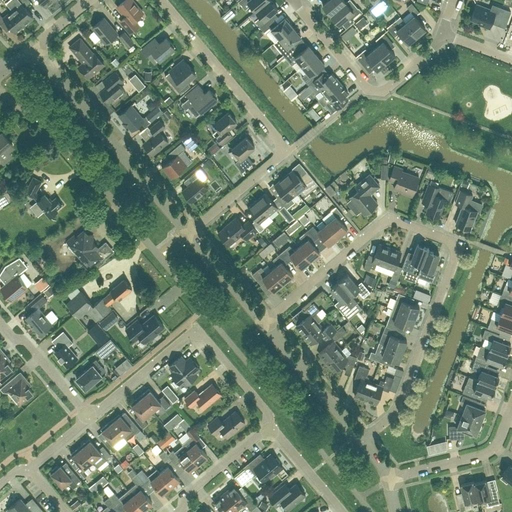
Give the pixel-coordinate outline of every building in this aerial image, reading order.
[(12,10),(24,24),(33,17),(24,6),(30,1),(28,0),(20,0),(22,2),(19,4),(16,0),(12,0),(7,5),(12,10)] [(142,12),(132,0),(123,0),(117,6),(126,16),(120,20),(129,31),(138,24),(134,19),(142,12)] [(251,5),(255,10),(267,0),(239,0),(238,1),(245,9),(251,5)] [(277,8),(270,0),(267,0),(255,10),(260,16),(255,21),(262,29),(271,21),(267,16),(277,8)] [(330,14),(345,2),(343,0),(327,0),(322,4),(330,14)] [(330,14),(338,24),(349,15),(353,19),(362,12),(352,0),(347,0),(345,2),(330,14)] [(405,22),(416,35),(425,28),(414,15),(419,11),(411,2),(406,6),(414,15),(405,22)] [(490,9),(476,3),(470,18),(483,23),(482,25),(489,27),(491,22),(504,26),(510,11),(492,4),(490,9)] [(24,24),(12,10),(3,18),(0,14),(0,23),(0,24),(5,20),(15,32),(24,24)] [(117,33),(103,17),(92,27),(106,43),(117,33)] [(271,28),(279,38),(292,26),(284,17),(275,25),(271,21),(262,29),(265,33),(271,28)] [(395,19),(386,27),(394,36),(399,32),(407,43),(416,35),(405,22),(400,26),(395,19)] [(281,52),(285,56),(294,48),(291,44),(301,36),(292,26),(279,38),(287,47),(281,52)] [(134,42),(125,30),(118,36),(127,47),(134,42)] [(379,43),(374,47),(386,62),(395,55),(387,45),(391,41),(384,32),(375,39),(379,43)] [(93,53),(80,37),(69,46),(83,62),(78,66),(88,78),(104,64),(94,53),(93,53)] [(141,48),(146,54),(151,50),(159,60),(174,48),(166,38),(157,45),(152,39),(141,48)] [(285,56),(292,64),(297,60),(302,66),(316,54),(308,44),(298,53),(294,48),(285,56)] [(377,70),(386,62),(374,47),(368,52),(365,48),(355,56),(363,65),(369,60),(377,70)] [(308,84),(318,76),(314,72),(324,64),(316,54),(302,66),(307,72),(301,76),(308,84)] [(195,73),(183,59),(169,71),(174,77),(170,81),(180,93),(190,85),(186,80),(195,73)] [(123,80),(115,71),(105,79),(109,83),(99,92),(108,102),(123,89),(119,83),(123,80)] [(326,94),(339,82),(331,72),(321,81),(318,76),(308,84),(315,92),(321,88),(326,94)] [(339,82),(326,94),(330,100),(325,104),(332,112),(341,104),(338,100),(347,92),(339,82)] [(203,91),(198,84),(186,94),(200,112),(216,98),(209,89),(203,94),(202,92),(203,91)] [(170,105),(176,101),(172,96),(167,100),(170,105)] [(144,120),(131,104),(119,115),(131,130),(144,120)] [(162,111),(157,105),(145,116),(150,121),(162,111)] [(362,113),(359,109),(353,113),(356,117),(362,113)] [(236,122),(227,111),(213,124),(217,128),(212,133),(221,143),(232,135),(227,129),(236,122)] [(164,126),(159,120),(149,128),(154,133),(142,143),(152,155),(168,141),(159,131),(164,126)] [(13,145),(2,132),(0,133),(0,158),(2,162),(11,155),(7,150),(13,145)] [(254,146),(246,136),(231,148),(239,158),(234,162),(239,169),(250,160),(245,154),(254,146)] [(183,150),(185,148),(181,142),(167,154),(171,159),(162,167),(171,177),(191,160),(183,150)] [(214,154),(222,147),(218,142),(210,148),(214,154)] [(401,168),(394,165),(388,179),(395,182),(393,188),(402,191),(402,192),(411,196),(418,177),(400,170),(401,168)] [(208,177),(200,167),(189,176),(193,181),(182,190),(191,201),(207,188),(202,182),(208,177)] [(293,169),(283,177),(296,193),(306,185),(309,189),(317,183),(307,171),(299,177),(293,169)] [(379,186),(369,174),(355,185),(358,189),(350,197),(351,198),(346,202),(356,214),(361,210),(364,214),(377,203),(370,195),(371,194),(371,192),(370,191),(378,185),(379,186)] [(41,181),(33,176),(24,192),(32,197),(32,196),(36,201),(49,216),(57,209),(56,208),(61,204),(55,197),(50,201),(44,194),(40,198),(35,191),(41,181)] [(296,193),(283,177),(274,185),(281,193),(276,197),(283,205),(286,208),(294,201),(291,197),(296,193)] [(468,180),(461,178),(459,185),(466,187),(468,180)] [(453,191),(438,186),(428,182),(421,201),(428,204),(425,212),(438,217),(446,198),(450,200),(453,191)] [(317,195),(321,201),(329,197),(324,190),(317,195)] [(472,195),(459,190),(455,203),(462,205),(455,223),(469,229),(476,210),(467,207),(472,195)] [(265,193),(256,200),(268,215),(277,207),(265,193)] [(268,215),(256,200),(247,208),(256,218),(251,222),(259,231),(264,227),(260,222),(268,215)] [(286,208),(283,205),(278,209),(289,221),(294,217),(286,208)] [(335,215),(326,223),(338,238),(348,230),(338,219),(343,215),(335,206),(331,210),(335,215)] [(242,225),(236,217),(217,232),(228,245),(241,234),(246,239),(257,230),(248,220),(242,225)] [(312,225),(308,229),(316,238),(320,235),(329,246),(338,238),(326,223),(317,230),(312,225)] [(298,246),(311,261),(320,253),(311,242),(316,238),(308,229),(299,236),(304,242),(298,246)] [(86,235),(83,230),(75,237),(74,235),(67,241),(69,244),(68,246),(73,252),(75,251),(82,259),(80,261),(87,269),(101,257),(94,249),(97,247),(92,241),(92,235),(86,235)] [(279,245),(288,237),(284,232),(275,240),(279,245)] [(266,242),(260,235),(256,239),(262,246),(266,242)] [(263,254),(269,260),(280,249),(274,243),(263,254)] [(383,265),(390,248),(379,243),(373,258),(367,256),(363,268),(369,270),(370,267),(374,268),(376,263),(383,265)] [(421,266),(428,248),(417,243),(412,257),(406,255),(401,268),(413,272),(416,263),(421,265),(421,266)] [(311,261),(298,246),(293,250),(289,245),(280,252),(288,261),(293,258),(302,269),(311,261)] [(401,252),(390,248),(383,265),(394,269),(390,278),(396,280),(401,269),(395,267),(401,252)] [(417,276),(434,282),(439,269),(434,267),(439,254),(428,250),(428,248),(421,266),(417,276)] [(284,265),(288,261),(280,252),(276,256),(280,261),(271,269),(284,284),(293,276),(284,265)] [(27,266),(19,257),(5,266),(0,272),(0,277),(1,279),(5,284),(0,288),(11,301),(17,295),(17,292),(22,293),(22,291),(27,287),(16,275),(27,266)] [(275,292),(284,284),(271,269),(266,273),(262,268),(258,272),(256,270),(252,274),(261,284),(265,281),(275,292)] [(339,281),(351,295),(357,290),(363,297),(370,291),(361,281),(356,285),(347,274),(339,281)] [(48,284),(42,276),(34,282),(40,290),(48,284)] [(131,288),(123,279),(109,290),(110,291),(102,298),(93,305),(80,290),(66,303),(78,317),(86,310),(94,319),(109,307),(108,305),(116,298),(117,300),(131,288)] [(357,302),(351,295),(339,281),(330,288),(339,299),(334,304),(343,314),(357,302)] [(511,281),(511,286),(505,284),(503,288),(501,294),(511,297),(511,281)] [(392,283),(391,288),(407,292),(408,288),(392,283)] [(46,292),(51,298),(58,292),(53,286),(46,292)] [(398,292),(392,308),(415,317),(419,306),(407,302),(409,296),(398,292)] [(503,306),(500,313),(511,317),(511,303),(511,299),(511,297),(501,294),(500,293),(496,303),(503,306)] [(47,300),(43,295),(30,306),(34,310),(25,318),(39,334),(51,323),(38,307),(47,300)] [(295,325),(303,334),(317,322),(321,319),(316,313),(319,310),(313,303),(304,310),(307,315),(295,325)] [(415,317),(392,308),(385,325),(397,329),(399,323),(411,327),(415,317)] [(118,317),(113,311),(106,316),(111,323),(118,317)] [(511,317),(500,313),(498,320),(491,318),(487,327),(500,332),(502,327),(511,330),(511,317)] [(140,335),(145,341),(163,326),(154,314),(142,324),(139,321),(137,319),(126,328),(135,339),(140,335)] [(98,342),(105,336),(94,322),(86,328),(98,342)] [(323,329),(317,322),(303,334),(311,343),(323,333),(327,338),(330,334),(335,340),(346,331),(341,326),(336,330),(330,323),(323,329)] [(386,344),(402,351),(406,340),(394,335),(396,330),(385,325),(379,341),(386,344)] [(492,340),(489,348),(506,355),(510,344),(497,339),(499,334),(485,328),(481,337),(492,340)] [(53,350),(65,365),(76,356),(67,345),(72,341),(62,329),(51,339),(58,347),(53,350)] [(116,345),(110,337),(94,350),(97,353),(101,358),(116,345)] [(319,353),(326,362),(341,350),(333,341),(319,353)] [(398,361),(402,351),(386,344),(382,355),(370,351),(368,357),(391,366),(393,359),(398,361)] [(506,355),(489,348),(480,345),(474,360),(487,365),(489,360),(503,365),(506,355)] [(341,350),(326,362),(334,371),(343,363),(346,366),(344,372),(348,374),(355,356),(348,353),(345,355),(341,350)] [(0,377),(12,367),(1,354),(0,355),(0,354),(0,377)] [(101,364),(95,357),(90,362),(91,363),(75,377),(84,387),(91,382),(92,383),(101,376),(99,374),(101,373),(96,368),(101,364)] [(199,368),(190,357),(183,362),(179,357),(169,365),(173,370),(170,373),(180,384),(183,382),(185,384),(197,375),(195,372),(199,368)] [(485,371),(487,365),(474,360),(471,368),(480,372),(477,379),(495,386),(499,376),(485,371)] [(354,395),(365,399),(371,381),(367,380),(368,377),(366,376),(369,368),(365,367),(359,365),(354,378),(360,380),(354,395)] [(371,381),(365,399),(376,403),(381,388),(388,391),(388,389),(395,392),(403,371),(396,368),(394,374),(395,375),(394,378),(386,375),(384,381),(380,379),(378,384),(371,381)] [(21,379),(17,374),(0,387),(3,391),(8,390),(11,393),(10,394),(15,400),(16,399),(19,403),(32,392),(21,379)] [(495,386),(477,379),(468,376),(465,383),(462,392),(475,397),(477,391),(491,396),(495,386)] [(221,394),(211,383),(198,394),(194,390),(184,398),(191,406),(198,400),(204,408),(221,394)] [(148,388),(139,396),(152,411),(161,403),(165,408),(170,404),(162,395),(158,399),(148,388)] [(462,414),(480,421),(485,409),(475,405),(477,400),(462,395),(460,402),(462,405),(465,406),(462,414)] [(152,411),(139,396),(130,403),(139,414),(135,418),(142,427),(147,423),(143,418),(152,411)] [(245,422),(235,411),(222,421),(217,416),(207,424),(216,434),(221,429),(227,437),(245,422)] [(109,421),(122,436),(125,440),(135,432),(140,438),(144,434),(132,420),(128,424),(119,413),(109,421)] [(480,421),(462,414),(457,427),(455,427),(455,425),(449,426),(449,438),(455,438),(455,436),(463,436),(465,430),(476,434),(480,421)] [(182,428),(189,422),(186,419),(179,424),(182,428)] [(113,443),(122,436),(109,421),(100,428),(109,439),(105,443),(113,452),(117,448),(113,443)] [(182,443),(187,449),(198,463),(207,455),(201,448),(203,446),(206,444),(191,427),(186,431),(190,436),(182,443)] [(162,437),(157,441),(162,447),(167,443),(162,437)] [(92,461),(97,467),(107,459),(106,458),(110,454),(103,445),(98,449),(89,438),(79,446),(92,461)] [(92,461),(79,446),(70,453),(80,464),(75,468),(83,478),(91,471),(87,465),(92,461)] [(189,470),(198,463),(187,449),(178,456),(173,450),(168,454),(167,454),(172,459),(175,464),(180,459),(189,470)] [(167,454),(168,454),(164,450),(159,454),(166,463),(172,459),(167,454)] [(275,458),(270,453),(271,454),(259,464),(254,458),(243,467),(251,477),(257,472),(265,481),(282,467),(278,462),(279,461),(276,457),(275,458)] [(128,459),(122,463),(125,468),(132,464),(128,459)] [(59,466),(57,464),(48,472),(53,477),(54,476),(62,486),(68,481),(73,487),(77,485),(76,483),(80,479),(73,470),(68,474),(60,465),(59,466)] [(511,466),(510,464),(502,474),(502,475),(500,477),(506,482),(508,479),(511,482),(511,466)] [(168,465),(159,472),(170,486),(179,478),(168,465)] [(150,480),(162,493),(170,486),(159,472),(156,468),(147,476),(141,469),(136,473),(144,482),(149,478),(150,480)] [(144,482),(136,473),(131,478),(138,487),(144,482)] [(473,481),(478,501),(486,499),(487,505),(499,502),(495,489),(489,491),(486,480),(474,483),(473,481)] [(478,501),(473,481),(460,484),(463,495),(456,497),(459,510),(471,507),(469,501),(477,499),(478,501)] [(289,488),(285,482),(268,496),(276,506),(282,501),(288,508),(299,499),(302,499),(303,496),(305,494),(303,492),(303,490),(301,487),(299,487),(295,483),(289,488)] [(93,489),(99,492),(102,486),(96,483),(93,489)] [(224,493),(237,509),(245,503),(250,510),(257,504),(247,493),(245,494),(243,497),(233,485),(224,493)] [(132,495),(143,509),(152,501),(140,488),(132,495)] [(130,511),(139,511),(143,509),(132,495),(131,496),(127,491),(118,498),(114,492),(109,496),(116,505),(121,501),(130,511)] [(223,511),(234,511),(237,509),(224,493),(214,501),(223,511)] [(116,505),(109,496),(103,501),(107,505),(111,510),(116,505)] [(44,511),(32,498),(25,504),(20,498),(7,509),(10,511),(44,511)] [(72,505),(76,511),(84,505),(80,499),(72,505)]
